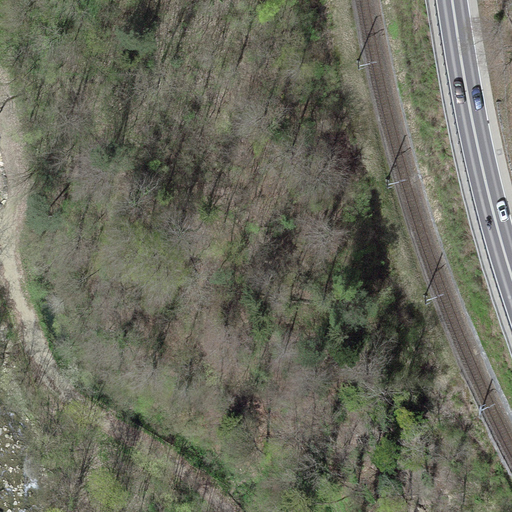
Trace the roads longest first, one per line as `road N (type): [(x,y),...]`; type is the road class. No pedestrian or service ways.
road 1 (track): [(228,511),(176,466),(82,406),(45,368),(10,273),(13,168),(0,106)]
road 2 (primary): [(511,278),(472,134),(450,0)]
